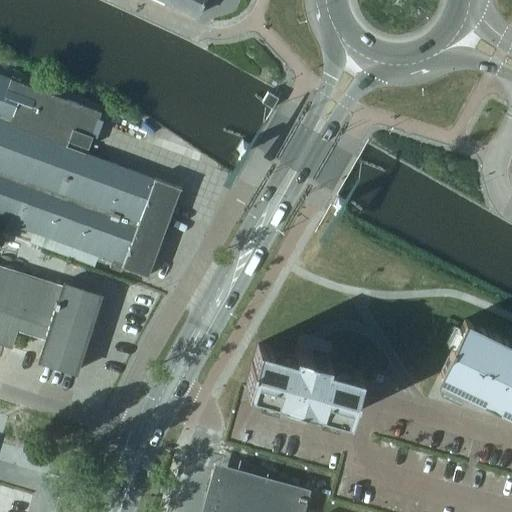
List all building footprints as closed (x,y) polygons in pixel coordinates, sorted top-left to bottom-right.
[(202,0),(177,0),(175,6),(196,15),(202,0)] [(0,76),(0,232),(1,233),(5,223),(111,262),(109,268),(119,271),(122,266),(147,275),(179,186),(154,177),(153,180),(84,154),(86,147),(88,147),(99,112),(0,76)] [(262,101),(272,107),(277,97),(267,91),(262,101)] [(38,360),(74,372),(99,293),(64,282),(62,286),(0,266),(0,344),(12,349),(18,332),(45,341),(38,360)] [(511,414),(511,342),(464,319),(436,377),(511,414)] [(315,407),(348,416),(354,397),(356,391),(355,391),(361,372),(327,363),(329,359),(294,349),(293,353),(257,343),(252,362),(251,362),(249,368),(250,368),(245,387),(281,397),(280,398),(315,408),(315,407)] [(303,511),(307,496),(219,473),(208,511),(303,511)]
